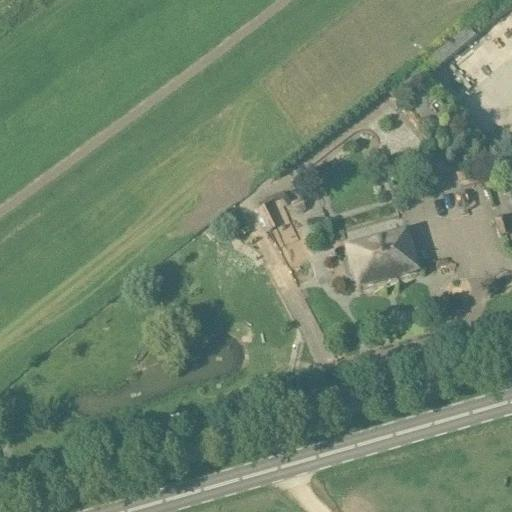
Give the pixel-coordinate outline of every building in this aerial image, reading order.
[(398,102),(474,38),(466,28),(395,88),(389,93),(398,102)] [(397,104),(429,141),(421,149),(424,163),(434,160),(439,160),(437,135),(444,129),(412,92),(411,90),(398,102),(396,103),(397,104)] [(269,232),(274,229),(263,207),(258,210),(269,232)] [(393,238),(391,223),(344,231),(347,246),(393,238)] [(405,236),(347,252),(358,292),(417,275),(405,236)]
